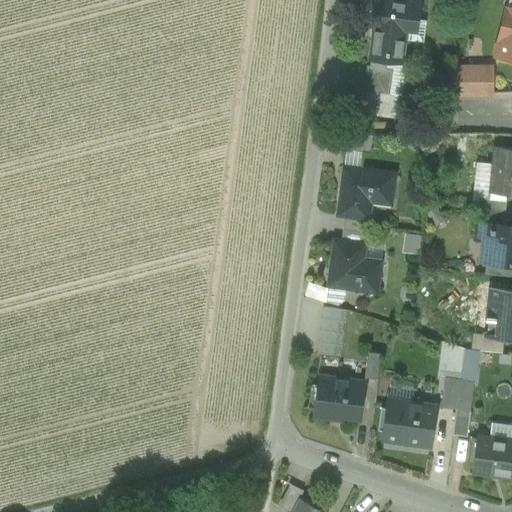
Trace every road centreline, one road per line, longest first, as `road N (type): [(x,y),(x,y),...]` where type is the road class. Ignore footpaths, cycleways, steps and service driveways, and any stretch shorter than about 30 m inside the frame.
road 1 (track): [(334,0),(275,448)]
road 2 (track): [(275,448),(245,464),(58,511)]
road 3 (residential): [(470,511),(275,448)]
